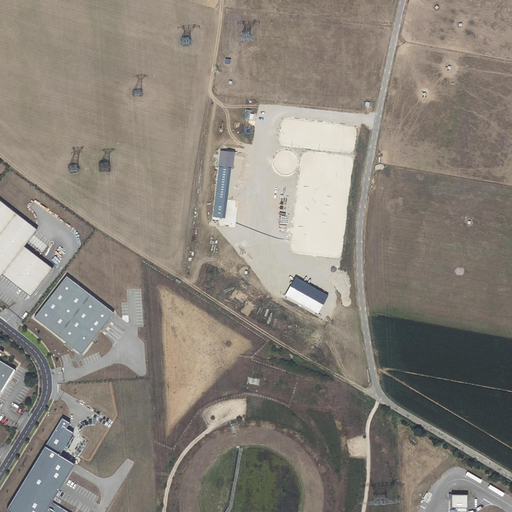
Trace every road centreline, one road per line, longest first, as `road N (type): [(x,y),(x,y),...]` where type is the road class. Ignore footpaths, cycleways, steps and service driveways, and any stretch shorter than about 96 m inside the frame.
road 1 (unclassified): [(511,477),(384,399),(375,380),(359,241),(403,0)]
road 2 (track): [(223,0),(184,278)]
road 3 (track): [(384,399),(184,278),(169,294)]
road 4 (unclassified): [(0,316),(39,354),(47,375),(45,395),(0,474)]
